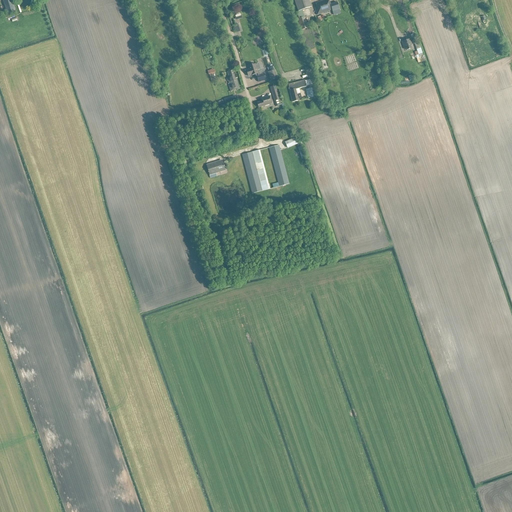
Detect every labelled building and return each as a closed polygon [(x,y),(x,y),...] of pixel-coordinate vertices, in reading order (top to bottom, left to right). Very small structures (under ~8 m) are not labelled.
[(8,13),(15,11),(11,0),(3,0),(8,13)] [(305,9),(311,7),(308,0),(294,0),(298,12),(305,9)] [(336,11),(339,10),(337,3),(330,5),(328,0),(325,0),(315,3),(317,7),(314,7),(317,15),(330,11),(332,10),(332,11),(335,10),(336,11)] [(234,13),(233,13),(234,18),(237,17),(241,16),(239,12),(238,8),(236,9),(237,11),(234,12),(234,13)] [(301,30),(308,28),(305,17),(297,19),(301,30)] [(480,28),(486,26),(484,21),(476,24),(474,24),(477,32),(481,31),(480,28)] [(419,49),(418,43),(417,43),(414,34),(410,35),(413,45),(415,44),(417,52),(415,52),(418,63),(425,60),(424,56),(423,56),(421,48),(419,49)] [(402,42),(404,49),(406,49),(406,50),(411,48),(409,43),(411,43),(410,40),(402,42)] [(261,71),(260,72),(258,64),(255,65),(255,64),(248,66),(249,70),(246,70),(248,76),(251,75),(251,76),(256,74),(259,82),(266,80),(264,74),(262,74),(261,71)] [(237,89),(239,89),(236,78),(238,78),(236,74),(234,74),(232,69),(228,71),(229,72),(227,72),(229,78),(227,79),(230,91),(233,91),(233,90),(237,89)] [(271,82),(278,80),(275,70),(268,72),(271,82)] [(305,80),(288,84),(289,85),(289,86),(290,91),(289,91),(292,100),(293,99),(294,101),(301,99),(300,94),(297,95),(295,89),(299,88),(306,86),(305,80)] [(272,91),(275,101),(276,107),(281,105),(276,90),(272,91)] [(260,107),(272,104),(269,96),(261,99),(262,101),(257,103),(258,107),(260,106),(260,107)] [(288,148),(298,144),(295,138),(285,143),(288,148)] [(279,187),(289,184),(279,145),(269,148),(279,187)] [(252,194),(270,189),(260,150),(242,155),(252,194)] [(223,167),(224,167),(224,166),(223,166),(222,162),(215,165),(215,163),(207,166),(210,175),(225,171),(223,167)]
